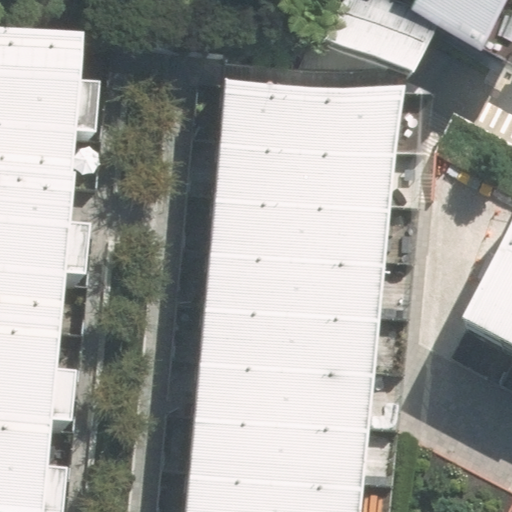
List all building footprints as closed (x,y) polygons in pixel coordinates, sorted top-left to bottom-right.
[(338,0),(316,44),(394,84),(423,29),(367,0),(338,0)] [(511,0),(414,0),(502,46),(511,26),(511,0)] [(0,94),(93,104),(100,46),(0,35),(0,94)] [(381,158),(387,104),(223,88),(218,143),(381,158)] [(0,153),(87,162),(93,104),(0,94),(0,153)] [(376,213),(381,158),(218,143),(212,198),(376,213)] [(0,211),(81,220),(87,162),(0,153),(0,211)] [(371,268),(376,213),(212,198),(207,253),(371,268)] [(0,270),(75,278),(81,220),(0,211),(0,270)] [(511,250),(467,335),(511,358),(511,250)] [(365,323),(371,268),(207,253),(202,307),(365,323)] [(0,329),(69,336),(75,278),(0,270),(0,329)] [(360,378),(365,323),(202,307),(196,362),(360,378)] [(0,387),(63,394),(69,336),(0,329),(0,387)] [(354,433),(360,378),(196,362),(191,417),(354,433)] [(0,446),(57,452),(63,394),(0,387),(0,446)] [(349,488),(354,433),(191,417),(186,472),(349,488)] [(0,504),(51,510),(57,452),(0,446),(0,504)] [(346,511),(349,488),(186,472),(181,511),(346,511)]
